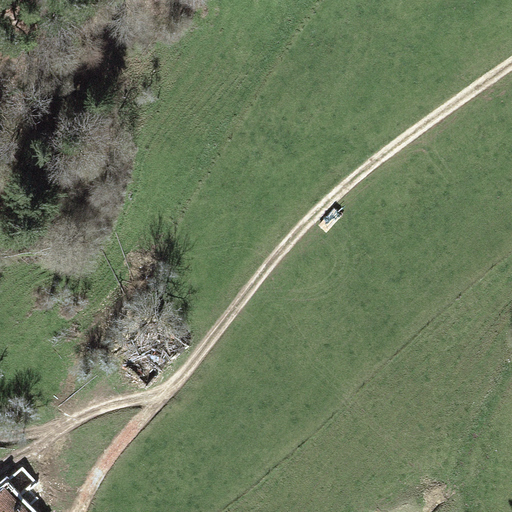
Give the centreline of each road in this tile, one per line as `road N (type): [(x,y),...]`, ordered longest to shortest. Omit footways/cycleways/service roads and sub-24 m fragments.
road 1 (track): [(511,62),(326,199),(165,390)]
road 2 (track): [(76,511),(104,461),(165,390)]
road 3 (track): [(165,390),(89,410),(54,433)]
